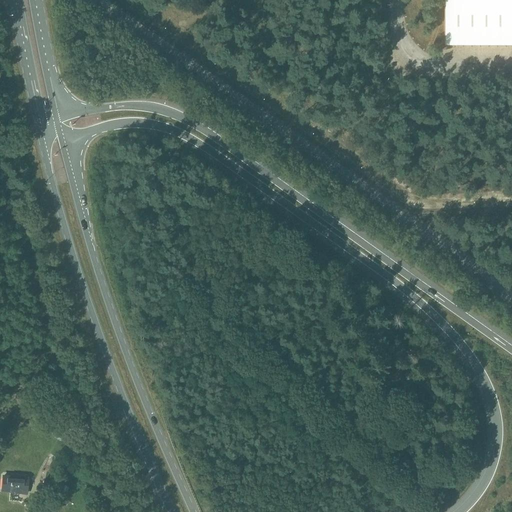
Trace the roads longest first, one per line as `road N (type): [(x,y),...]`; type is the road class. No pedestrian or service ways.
road 1 (motorway): [(60,136),(126,122),(183,134),(439,320),(478,368),(496,418),(490,472),(460,511)]
road 2 (motorway): [(511,351),(180,115),(141,105),(56,119)]
road 3 (primary): [(38,130),(121,391),(171,511)]
road 4 (primary): [(194,511),(127,354),(60,136)]
road 5 (primary): [(13,0),(38,130)]
road 6 (primary): [(56,119),(32,0)]
